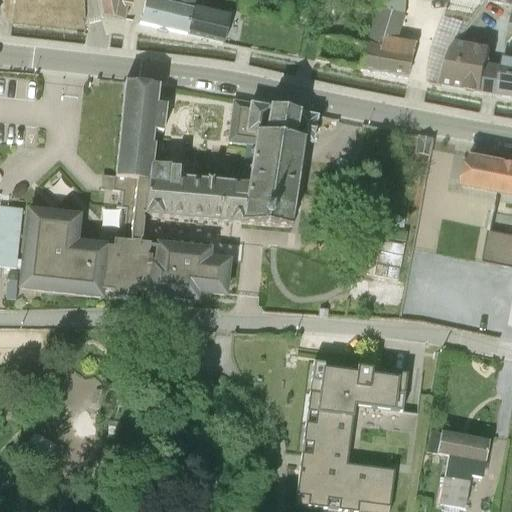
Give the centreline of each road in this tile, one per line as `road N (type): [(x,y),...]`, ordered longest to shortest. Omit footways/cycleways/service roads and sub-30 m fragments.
road 1 (residential): [(0,317),(163,316),(408,332),(511,352)]
road 2 (tertiary): [(511,136),(202,75),(95,64)]
